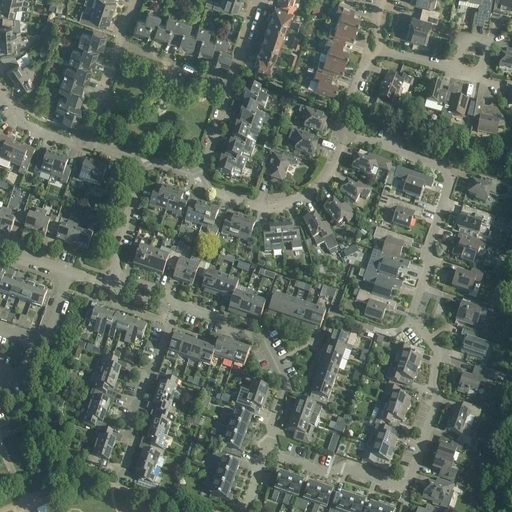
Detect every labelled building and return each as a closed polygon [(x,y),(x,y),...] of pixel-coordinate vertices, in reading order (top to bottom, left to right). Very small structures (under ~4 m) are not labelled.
[(0,10),(4,12),(3,17),(15,19),(15,18),(21,20),(23,10),(27,11),(28,6),(2,0),(1,0),(0,6),(0,10)] [(85,0),(84,4),(86,5),(112,14),(116,2),(108,0),(85,0)] [(207,2),(205,5),(226,13),(228,7),(238,10),(238,9),(241,9),(243,4),(241,1),(241,0),(222,0),(221,4),(215,2),(214,4),(207,2)] [(293,5),(293,0),(276,0),(276,1),(281,2),(279,8),(295,13),(297,6),(293,5)] [(436,0),(411,0),(410,4),(425,7),(423,14),(439,18),(440,11),(434,10),(436,0)] [(493,0),(459,0),(458,4),(479,8),(478,12),(475,11),(473,23),(484,25),(485,17),(490,18),(493,0)] [(511,0),(495,0),(492,16),(500,18),(505,14),(506,9),(511,9),(511,0)] [(57,1),(56,5),(55,11),(55,12),(62,13),(64,2),(57,1)] [(340,14),(337,22),(356,28),(360,17),(351,14),(353,8),(339,3),(336,13),(340,14)] [(82,10),(79,21),(94,26),(96,20),(108,24),(112,14),(86,5),(84,11),(82,10)] [(269,22),(269,23),(285,28),(288,19),(293,21),(295,13),(279,8),(275,7),(272,14),(271,14),(269,15),(267,20),(268,22),(269,22)] [(153,37),(158,23),(160,17),(148,13),(145,22),(138,19),(133,33),(146,38),(147,35),(153,38),(153,37)] [(412,17),(409,28),(428,34),(431,22),(437,24),(439,18),(423,14),(421,19),(412,17)] [(165,25),(158,23),(153,37),(166,41),(167,39),(173,41),(180,20),(168,16),(165,25)] [(2,27),(0,26),(0,38),(20,37),(20,31),(19,20),(15,19),(3,17),(2,27)] [(192,47),(195,36),(188,33),(191,24),(180,20),(173,41),(178,43),(178,45),(191,50),(192,47)] [(335,29),(331,27),(328,36),(342,41),(344,36),(353,39),(356,28),(337,22),(335,29)] [(283,35),(285,28),(269,23),(262,43),(278,49),(281,40),(283,41),(285,36),(283,35)] [(297,33),(303,35),(305,27),(299,25),(297,33)] [(215,42),(214,41),(207,39),(211,30),(199,26),(195,36),(192,47),(198,49),(197,51),(210,55),(215,42)] [(425,45),(428,34),(409,28),(406,40),(415,42),(413,48),(430,53),(431,46),(425,45)] [(100,46),(103,47),(107,35),(93,30),(91,36),(82,33),(78,45),(84,47),(98,52),(100,46)] [(216,36),(214,41),(215,42),(210,55),(209,57),(215,59),(214,61),(227,66),(232,52),(225,49),(228,40),(216,36)] [(329,48),(326,55),(345,61),(349,50),(340,47),(342,41),(328,36),(324,46),(329,48)] [(20,37),(0,38),(0,58),(0,60),(14,56),(20,54),(19,42),(21,42),(20,37)] [(295,39),(292,47),(293,48),(297,49),(299,49),(302,41),(295,39)] [(259,54),(273,59),(274,59),(278,49),(262,43),(259,53),(259,54)] [(78,64),(89,68),(91,62),(94,63),(98,52),(84,47),(82,52),(73,49),(69,61),(78,64)] [(511,51),(505,50),(503,56),(501,56),(499,69),(511,71),(511,51)] [(254,64),(259,65),(257,71),(271,76),(273,70),(270,69),(273,59),(259,54),(259,53),(258,53),(254,64)] [(297,55),(291,53),(287,63),(294,66),(295,61),(297,55)] [(318,59),(319,60),(316,70),(331,75),(332,69),(341,72),(345,61),(326,55),(320,53),(318,59)] [(16,59),(14,56),(0,60),(7,70),(6,71),(13,80),(31,68),(28,63),(27,64),(21,56),(16,59)] [(31,68),(34,72),(39,69),(42,65),(40,63),(31,68)] [(92,68),(89,68),(78,64),(76,69),(67,66),(63,78),(83,85),(85,79),(88,80),(92,68)] [(27,76),(34,72),(31,68),(13,80),(19,89),(23,86),(27,92),(35,87),(31,81),(27,76)] [(329,80),(331,75),(316,70),(313,79),(317,81),(314,91),(324,94),(325,92),(334,94),(338,83),(329,80)] [(382,83),(380,87),(400,95),(406,97),(410,86),(412,80),(399,75),(397,81),(386,77),(384,83),(382,83)] [(66,99),(80,104),(80,103),(84,92),(81,91),(83,85),(63,78),(59,90),(68,93),(66,98),(66,99)] [(436,107),(443,109),(447,93),(441,91),(443,86),(431,83),(425,102),(437,105),(436,107)] [(246,85),(242,97),(245,97),(243,103),(243,104),(257,109),(263,111),(268,98),(265,97),(266,92),(246,85)] [(399,100),(400,95),(380,87),(378,92),(380,93),(377,99),(388,103),(386,109),(387,110),(391,111),(399,114),(401,108),(394,105),(397,99),(399,100)] [(438,125),(449,128),(452,115),(463,118),(468,101),(456,98),(458,90),(448,87),(447,93),(443,109),(438,125)] [(62,119),(76,123),(81,110),(78,110),(81,104),(80,103),(80,104),(66,99),(66,98),(60,96),(56,108),(65,112),(62,119)] [(474,111),(473,120),(479,121),(477,132),(496,136),(498,127),(504,128),(505,122),(493,105),(486,109),(482,109),(483,101),(476,100),(476,104),(474,111)] [(242,116),(240,122),(261,129),(265,117),(256,114),(257,109),(243,104),(239,115),(242,116)] [(329,125),(325,123),(326,122),(328,116),(317,113),(301,107),(299,113),(303,114),(302,119),(306,120),(303,129),(321,135),(323,131),(326,132),(329,125)] [(255,146),(256,141),(261,129),(240,122),(238,127),(235,127),(231,139),(234,139),(246,143),(255,146)] [(320,148),(316,146),(317,145),(319,139),(308,135),(292,130),(288,140),(297,143),(294,151),(312,158),(313,154),(317,155),(320,148)] [(0,167),(8,170),(10,164),(17,146),(7,141),(7,140),(1,137),(0,138),(0,167)] [(230,144),(226,155),(226,156),(239,160),(240,160),(241,155),(250,158),(255,146),(246,143),(234,139),(232,145),(230,144)] [(17,146),(10,164),(20,168),(19,170),(17,174),(24,177),(26,173),(35,151),(28,148),(27,150),(17,146)] [(41,173),(51,177),(58,156),(47,152),(44,161),(39,160),(34,174),(40,176),(41,173)] [(239,160),(226,156),(226,155),(225,155),(223,161),(220,160),(216,172),(230,177),(232,171),(241,174),(245,162),(240,160),(239,160)] [(274,169),(270,180),(283,184),(288,168),(298,167),(300,161),(283,155),(282,159),(272,155),(268,167),(274,169)] [(366,161),(357,158),(356,157),(351,169),(369,176),(372,168),(377,170),(389,174),(392,164),(369,155),(366,161)] [(68,159),(58,156),(51,177),(61,180),(60,183),(67,185),(72,171),(65,169),(68,159)] [(80,182),(89,185),(96,164),(86,160),(82,170),(78,168),(73,182),(79,184),(80,182)] [(103,176),(104,175),(107,167),(96,164),(89,185),(95,187),(94,188),(95,189),(105,193),(110,179),(103,176)] [(434,181),(398,168),(394,179),(406,183),(403,193),(419,199),(424,185),(432,188),(434,181)] [(482,178),(480,185),(472,182),(472,184),(470,184),(468,185),(467,188),(468,190),(469,191),(468,195),(476,197),(475,200),(486,204),(489,194),(496,197),(507,198),(509,192),(508,192),(510,187),(482,178)] [(359,183),(356,188),(346,182),(339,193),(355,203),(360,196),(366,200),(372,191),(359,183)] [(151,200),(148,208),(155,210),(158,211),(159,209),(166,211),(173,190),(162,186),(160,193),(159,196),(153,194),(151,200)] [(183,193),(173,190),(166,211),(172,213),(171,216),(182,220),(186,206),(180,204),(183,193)] [(409,229),(409,227),(413,215),(421,217),(423,211),(381,197),(377,209),(383,211),(384,209),(396,213),(394,218),(392,224),(409,229)] [(345,205),(340,209),(333,201),(323,209),(337,225),(344,219),(347,223),(355,216),(345,205)] [(191,223),(201,227),(208,206),(198,202),(194,213),(189,211),(184,224),(190,226),(191,223)] [(219,209),(208,206),(201,227),(207,229),(206,232),(214,239),(217,235),(222,219),(216,217),(219,209)] [(35,215),(30,213),(29,215),(23,213),(19,225),(24,227),(24,229),(34,233),(42,211),(36,209),(35,215)] [(13,223),(19,225),(23,213),(18,212),(16,216),(10,214),(11,212),(6,210),(0,228),(0,231),(9,235),(13,223)] [(45,234),(51,236),(57,219),(51,217),(49,222),(44,220),(46,213),(42,211),(34,233),(45,236),(45,234)] [(486,229),(489,230),(493,217),(481,213),(472,211),(471,214),(469,214),(466,215),(466,217),(461,215),(460,220),(459,220),(458,221),(456,225),(457,226),(458,227),(457,228),(460,229),(459,232),(477,237),(478,234),(480,235),(482,235),(484,235),(485,234),(486,232),(486,231),(486,230),(486,229)] [(245,218),(234,214),(232,222),(226,220),(221,236),(227,238),(228,236),(238,239),(245,218)] [(89,215),(87,220),(94,223),(96,217),(89,215)] [(326,224),(320,227),(315,215),(303,220),(312,239),(313,239),(317,247),(324,243),(328,252),(338,247),(332,235),(326,224)] [(255,222),(245,218),(238,239),(248,243),(247,246),(253,248),(259,232),(253,229),(255,222)] [(57,219),(51,236),(56,238),(56,240),(66,244),(74,222),(69,221),(68,223),(57,219)] [(290,221),(279,222),(282,244),(291,244),(292,251),(302,250),(301,238),(298,238),(298,229),(291,230),(290,221)] [(66,244),(76,247),(81,233),(76,231),(78,224),(74,222),(66,244)] [(269,235),(263,235),(265,253),(282,251),(282,244),(279,222),(268,223),(269,227),(269,235)] [(86,235),(81,233),(76,247),(87,251),(94,229),(89,227),(86,235)] [(385,243),(382,254),(398,259),(403,245),(411,248),(413,242),(376,229),(373,239),(385,243)] [(479,258),(486,255),(488,249),(487,246),(486,245),(487,244),(478,241),(470,238),(468,244),(460,241),(460,242),(456,241),(454,247),(456,248),(453,256),(461,258),(460,260),(473,264),(475,259),(478,260),(479,258)] [(130,255),(135,257),(132,266),(143,269),(149,250),(139,247),(141,242),(135,240),(132,249),(131,252),(130,255)] [(171,241),(169,251),(181,254),(183,244),(171,241)] [(345,257),(358,252),(356,246),(343,251),(345,257)] [(159,254),(149,250),(143,269),(152,273),(159,254)] [(407,270),(410,263),(398,259),(382,254),(373,251),(369,261),(382,265),(378,275),(395,281),(400,267),(407,270)] [(152,273),(162,276),(165,267),(170,269),(175,254),(170,252),(168,257),(159,254),(152,273)] [(172,279),(182,283),(189,264),(179,261),(181,256),(175,254),(170,269),(175,271),(172,279)] [(189,264),(182,283),(193,286),(196,277),(201,279),(206,265),(200,263),(199,267),(189,264)] [(480,284),(484,274),(472,270),(470,276),(457,271),(451,288),(470,293),(474,282),(480,284)] [(375,285),(371,296),(388,301),(393,287),(400,290),(403,284),(395,281),(378,275),(366,271),(365,273),(363,280),(362,281),(375,285)] [(217,276),(207,273),(201,289),(204,290),(203,293),(211,295),(217,276)] [(219,295),(222,296),(228,280),(217,276),(211,295),(218,298),(219,295)] [(0,287),(0,293),(9,297),(14,281),(4,277),(0,287)] [(26,280),(25,284),(20,300),(30,304),(37,284),(26,280)] [(238,283),(228,280),(222,296),(225,297),(224,300),(231,302),(234,293),(235,293),(237,286),(238,283)] [(20,300),(25,284),(14,281),(9,297),(20,300)] [(296,283),(294,288),(303,292),(305,286),(296,283)] [(42,286),(37,284),(30,304),(41,308),(41,307),(45,296),(47,292),(41,290),(42,286)] [(247,290),(237,286),(235,293),(234,293),(231,302),(228,310),(231,311),(231,313),(238,316),(247,290)] [(322,287),(321,292),(319,298),(325,300),(328,289),(322,287)] [(249,317),(255,300),(257,293),(247,290),(238,316),(245,318),(246,316),(249,317)] [(368,306),(364,316),(381,322),(386,308),(393,310),(396,304),(388,301),(371,296),(359,291),(355,301),(368,306)] [(257,293),(255,300),(249,317),(252,318),(251,320),(259,323),(265,304),(268,297),(257,293)] [(267,314),(275,317),(275,315),(278,316),(284,299),(273,295),(267,314)] [(294,303),(284,299),(278,316),(281,317),(280,319),(288,322),(294,303)] [(296,322),(299,323),(304,306),(294,303),(288,322),(295,324),(296,322)] [(457,319),(476,326),(480,316),(485,318),(487,312),(489,308),(475,303),(473,309),(461,305),(457,319)] [(317,304),(315,310),(308,329),(316,331),(316,329),(319,330),(325,313),(320,311),(322,306),(317,304)] [(301,326),(308,329),(315,310),(304,306),(299,323),(302,324),(301,326)] [(93,313),(88,311),(85,320),(90,322),(88,327),(94,329),(93,332),(98,334),(105,312),(95,309),(93,313)] [(10,312),(4,310),(1,321),(11,324),(13,320),(8,318),(10,312)] [(105,328),(110,329),(111,329),(115,316),(105,312),(98,334),(103,335),(105,328)] [(11,324),(22,328),(26,317),(20,315),(18,322),(13,320),(11,324)] [(115,316),(111,329),(110,329),(108,337),(113,339),(116,331),(121,333),(126,319),(115,316)] [(33,320),(26,317),(22,328),(29,331),(33,320)] [(136,323),(126,319),(121,333),(126,335),(123,342),(129,344),(136,323)] [(146,326),(136,323),(129,344),(133,346),(136,338),(142,340),(146,326)] [(477,341),(478,335),(463,330),(461,336),(466,338),(461,354),(484,361),(489,345),(477,341)] [(357,337),(342,331),(340,337),(332,334),(331,337),(329,336),(326,344),(345,350),(346,346),(353,349),(357,337)] [(176,363),(179,357),(185,338),(177,335),(177,337),(174,336),(166,359),(176,363)] [(179,357),(189,360),(194,343),(192,342),(192,340),(185,338),(179,357)] [(213,357),(223,360),(229,341),(222,339),(221,341),(218,340),(215,350),(213,357)] [(223,360),(233,364),(239,347),(236,346),(237,344),(229,341),(223,360)] [(189,360),(199,364),(205,345),(198,342),(197,344),(194,343),(189,360)] [(342,361),(342,359),(345,350),(326,344),(324,351),(326,352),(325,355),(342,361)] [(213,357),(215,350),(212,349),(213,347),(205,345),(199,364),(209,367),(213,357)] [(395,363),(398,364),(417,371),(417,370),(420,369),(422,364),(420,362),(421,359),(408,355),(410,349),(398,345),(395,355),(398,356),(395,363)] [(242,346),(242,348),(239,347),(233,364),(243,367),(250,348),(242,346)] [(118,360),(121,353),(115,351),(112,358),(118,360)] [(126,355),(123,363),(133,366),(136,358),(126,355)] [(324,358),(322,357),(319,364),(338,371),(342,361),(325,355),(324,358)] [(103,357),(100,364),(103,365),(100,375),(116,381),(120,370),(115,368),(117,362),(103,357)] [(317,372),(319,372),(318,375),(335,381),(338,371),(319,364),(317,372)] [(417,371),(398,364),(395,372),(389,370),(386,380),(398,384),(400,378),(413,382),(413,381),(416,380),(418,375),(416,373),(417,371)] [(476,394),(479,387),(484,388),(487,379),(489,372),(476,368),(474,373),(472,379),(463,376),(457,392),(467,396),(467,398),(477,397),(478,394),(476,394)] [(75,377),(68,374),(65,381),(73,384),(75,377)] [(116,383),(116,381),(100,375),(97,384),(94,383),(91,391),(107,396),(109,390),(116,393),(119,384),(116,383)] [(317,378),(315,377),(312,385),(331,391),(335,381),(318,375),(317,378)] [(248,376),(242,378),(246,385),(251,382),(248,376)] [(159,383),(156,394),(173,400),(176,390),(179,391),(181,384),(167,379),(165,385),(159,383)] [(252,384),(248,395),(267,401),(270,394),(267,393),(268,390),(252,384)] [(306,401),(325,407),(327,402),(331,391),(312,385),(310,392),(306,401)] [(388,405),(406,412),(407,410),(409,410),(411,405),(409,403),(410,400),(397,396),(399,390),(387,386),(384,396),(390,398),(388,405)] [(105,402),(107,396),(91,391),(86,407),(89,408),(105,414),(107,415),(110,408),(107,407),(109,403),(105,402)] [(237,400),(234,407),(257,415),(259,410),(261,411),(262,408),(264,409),(267,401),(248,395),(240,392),(237,400)] [(156,394),(152,405),(157,407),(155,413),(160,415),(161,415),(161,414),(170,417),(171,417),(173,412),(169,411),(173,400),(156,394)] [(223,395),(221,402),(229,405),(234,407),(237,400),(231,398),(223,395)] [(201,407),(207,409),(210,399),(204,397),(201,407)] [(296,400),(294,407),(296,408),(295,411),(312,417),(318,419),(321,408),(296,400)] [(402,424),(406,412),(388,405),(381,403),(375,421),(387,425),(389,419),(402,424)] [(474,420),(478,421),(482,410),(463,404),(461,411),(453,409),(449,420),(471,428),(474,420)] [(102,424),(105,415),(107,416),(107,415),(89,408),(85,418),(82,417),(80,424),(94,429),(96,423),(102,424)] [(230,424),(251,431),(252,428),(248,427),(251,418),(224,409),(223,415),(232,418),(230,424)] [(295,411),(294,414),(292,413),(289,420),(308,427),(314,429),(316,429),(319,419),(318,419),(312,417),(295,411)] [(154,418),(150,429),(167,435),(170,425),(174,427),(177,419),(171,417),(170,417),(161,414),(161,415),(160,415),(159,420),(154,418)] [(336,425),(337,425),(345,428),(349,416),(345,415),(343,421),(338,419),(336,425)] [(221,420),(219,426),(228,429),(226,435),(226,436),(243,442),(247,443),(248,439),(244,438),(246,431),(250,433),(251,431),(230,424),(221,420)] [(289,420),(287,428),(289,428),(288,432),(295,434),(293,441),(308,446),(314,429),(308,427),(289,420)] [(478,443),(476,440),(468,437),(471,428),(449,420),(445,431),(459,436),(456,444),(476,450),(478,443)] [(337,425),(334,432),(343,436),(345,428),(337,425)] [(368,443),(374,446),(392,452),(396,440),(389,438),(391,432),(374,426),(370,436),(368,443)] [(98,437),(95,447),(111,453),(115,442),(110,440),(112,434),(98,429),(95,436),(98,437)] [(163,445),(167,435),(150,429),(147,440),(152,442),(150,447),(165,452),(167,446),(163,445)] [(247,444),(247,443),(243,442),(226,436),(226,435),(217,432),(216,433),(212,432),(210,436),(215,438),(215,437),(224,441),(222,447),(224,448),(242,454),(243,455),(245,449),(241,448),(242,443),(247,444)] [(490,435),(488,441),(495,443),(497,437),(490,435)] [(440,447),(436,458),(452,463),(456,452),(461,453),(463,447),(451,444),(449,450),(440,447)] [(371,453),(365,451),(362,461),(374,465),(376,460),(388,464),(392,452),(374,446),(371,453)] [(111,453),(95,447),(91,457),(88,456),(86,463),(101,468),(103,461),(108,463),(111,453)] [(143,451),(139,462),(156,468),(159,459),(162,460),(165,452),(150,447),(148,453),(143,451)] [(223,452),(241,459),(242,454),(224,448),(223,452)] [(239,480),(240,476),(236,475),(238,467),(224,462),(226,455),(214,451),(210,463),(219,466),(218,472),(217,472),(239,480)] [(451,470),(453,463),(452,463),(436,458),(436,460),(434,461),(432,465),(433,467),(432,469),(444,473),(442,479),(454,483),(457,473),(451,470)] [(157,494),(160,486),(153,484),(155,479),(152,478),(156,468),(139,462),(135,473),(140,475),(136,487),(157,494)] [(239,480),(217,472),(218,472),(209,469),(207,474),(216,477),(213,484),(234,491),(236,487),(232,486),(234,479),(238,481),(239,480)] [(280,493),(286,495),(291,478),(292,478),(293,475),(288,473),(287,477),(280,474),(270,501),(276,503),(280,493)] [(292,497),(297,499),(298,497),(304,479),(299,477),(298,480),(292,478),(291,478),(286,495),(282,506),(288,508),(292,497)] [(205,480),(203,485),(212,489),(209,495),(227,501),(231,503),(233,498),(228,496),(230,491),(234,492),(234,491),(213,484),(205,480)] [(449,498),(453,486),(437,481),(435,487),(427,484),(422,499),(441,506),(444,497),(449,498)] [(298,497),(297,499),(294,510),(300,511),(305,511),(309,503),(314,505),(320,488),(321,488),(322,485),(317,483),(316,487),(309,484),(303,499),(298,497)] [(327,491),(321,488),(320,488),(314,505),(315,505),(312,511),(318,511),(320,507),(326,509),(332,492),(331,492),(333,489),(329,487),(327,491)] [(348,497),(342,495),(337,509),(330,507),(328,511),(348,511),(353,499),(351,498),(352,495),(350,494),(348,497)] [(353,499),(348,511),(361,511),(366,499),(361,498),(360,501),(353,499)]
